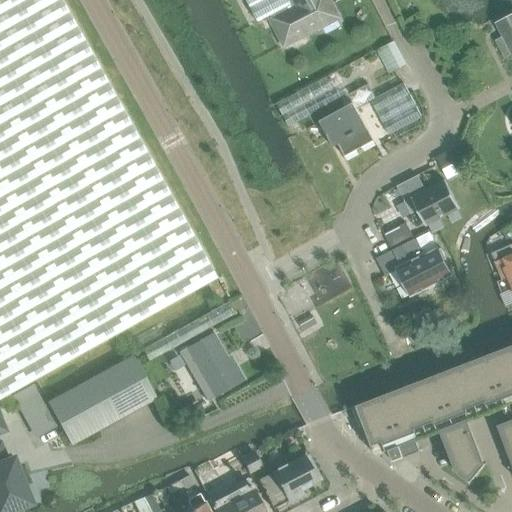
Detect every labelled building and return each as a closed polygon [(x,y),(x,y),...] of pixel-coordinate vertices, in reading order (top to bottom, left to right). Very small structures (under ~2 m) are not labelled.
[(0,0),(0,396),(134,322),(213,278),(128,124),(66,12),(59,0),(0,0)] [(246,0),(257,22),(269,16),(270,18),(269,18),(283,46),(339,18),(329,0),(246,0)] [(511,14),(497,22),(511,50),(511,14)] [(357,110),(372,102),(389,136),(421,120),(403,85),(376,99),(368,83),(348,94),(336,71),(276,103),(290,127),(342,100),(346,108),(354,104),(357,110)] [(346,108),(320,121),(334,148),(339,145),(345,157),(374,142),(357,110),(354,104),(346,108)] [(397,186),(420,229),(460,208),(446,180),(426,190),(419,175),(397,186)] [(407,223),(385,234),(394,251),(403,247),(415,240),(407,223)] [(511,227),(502,232),(506,240),(511,237),(511,227)] [(403,247),(394,251),(401,267),(398,269),(411,295),(452,275),(445,260),(448,259),(443,249),(440,250),(431,233),(415,240),(403,247)] [(511,244),(492,253),(503,279),(507,278),(511,288),(511,244)] [(164,339),(143,350),(149,361),(170,350),(233,315),(227,303),(164,339)] [(212,334),(178,354),(206,402),(240,382),(212,334)] [(511,345),(356,406),(370,441),(370,442),(372,446),(375,455),(388,450),(392,462),(421,451),(414,433),(511,395),(511,345)] [(48,403),(71,445),(155,398),(132,356),(48,403)] [(0,511),(11,511),(30,504),(12,462),(7,464),(0,447),(0,433),(7,431),(0,413),(0,511)] [(440,430),(454,469),(454,470),(470,483),(486,464),(485,463),(468,419),(440,430)] [(511,420),(497,426),(511,464),(511,420)] [(239,457),(248,474),(261,467),(252,450),(239,457)] [(319,480),(313,468),(315,465),(311,457),(307,457),(306,455),(258,480),(272,509),(287,502),(287,503),(305,494),(302,489),(319,480)] [(182,488),(186,489),(194,484),(189,475),(178,481),(182,488)] [(262,511),(245,480),(208,500),(214,511),(262,511)] [(189,509),(183,511),(208,511),(203,502),(199,494),(188,500),(186,504),(189,509)] [(150,511),(143,498),(133,502),(138,511),(150,511)]
